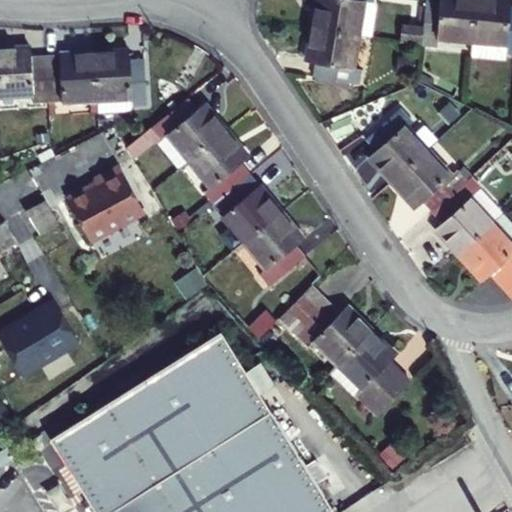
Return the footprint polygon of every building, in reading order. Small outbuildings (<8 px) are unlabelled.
[(299,0),(296,32),(342,38),(346,3),(353,4),(353,0),(299,0)] [(421,43),(422,34),(458,37),(460,0),(410,0),(410,9),(409,30),(408,42),(421,43)] [(489,39),(489,46),(503,47),(506,2),(493,2),(493,0),(460,0),(458,37),(489,39)] [(511,2),(506,2),(503,47),(511,47),(511,2)] [(402,29),(409,30),(410,9),(403,9),(402,29)] [(384,44),(407,48),(408,42),(409,30),(402,29),(387,27),(384,44)] [(301,68),(299,80),(302,80),(343,86),(344,75),(337,73),(342,38),(296,32),(290,67),(301,68)] [(33,58),(19,58),(19,50),(0,50),(0,95),(20,95),(21,104),(34,104),(33,58)] [(119,56),(85,57),(86,102),(86,110),(134,108),(133,64),(119,64),(119,56)] [(86,102),(85,57),(33,58),(34,104),(80,102),(86,102)] [(149,138),(155,133),(178,160),(214,131),(192,104),(186,109),(176,96),(139,126),(145,132),(149,138)] [(360,154),(354,160),(378,186),(411,155),(387,130),(394,124),(384,113),(351,144),(360,154)] [(145,132),(139,126),(114,145),(119,152),(145,132)] [(236,176),(227,165),(235,158),(214,131),(178,160),(199,187),(191,193),(201,205),(236,176)] [(402,211),(407,205),(418,216),(451,185),(441,174),(435,181),(411,155),(378,186),(402,211)] [(137,214),(110,168),(85,182),(89,188),(60,204),(85,245),(137,214)] [(231,243),(267,214),(236,176),(201,205),(231,243)] [(428,227),(422,232),(445,257),(478,227),(455,202),(461,195),(451,185),(418,216),(428,227)] [(488,218),(464,193),(461,195),(455,202),(478,227),(488,218)] [(53,223),(38,198),(19,209),(35,234),(53,223)] [(19,221),(14,213),(0,220),(0,251),(10,246),(2,231),(19,221)] [(280,246),(288,240),(267,214),(231,243),(252,269),(246,275),(255,286),(289,257),(280,246)] [(509,245),(511,242),(488,218),(478,227),(502,252),(509,245)] [(502,305),(511,298),(511,247),(509,245),(502,252),(478,227),(445,257),(468,283),(475,277),(502,305)] [(357,333),(332,309),(326,315),(298,288),(264,322),(293,349),(300,342),(325,366),(357,333)] [(22,322),(21,320),(0,333),(0,334),(25,375),(81,340),(55,299),(31,314),(32,316),(22,322)] [(236,330),(247,340),(264,322),(253,312),(236,330)] [(324,511),(216,333),(37,446),(81,511),(324,511)] [(374,362),(381,356),(357,333),(325,366),(349,389),(342,396),(364,417),(397,383),(374,362)] [(248,368),(259,387),(272,380),(260,361),(248,368)] [(342,396),(349,389),(325,366),(316,375),(340,398),(342,396)]
